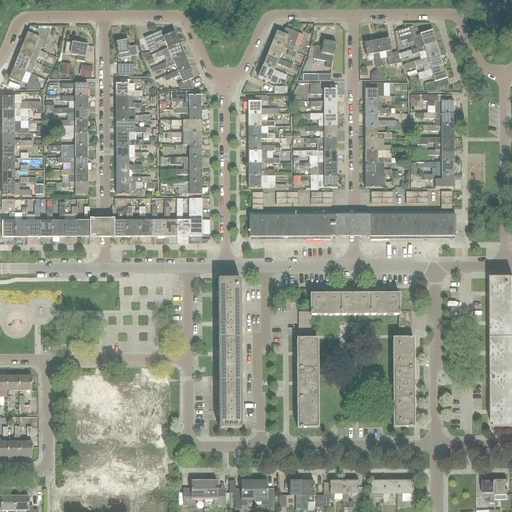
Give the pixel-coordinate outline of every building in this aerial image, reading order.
[(406,40),(408,44),(414,42),(417,49),(435,43),(431,31),(419,35),(415,36),(412,27),(397,31),(400,42),(406,40)] [(276,31),(271,43),(283,48),(283,49),(289,51),(292,52),(294,45),(299,47),(301,42),(303,36),(299,34),(285,28),(283,34),(276,31)] [(27,33),(22,45),(34,49),(34,50),(39,52),(40,52),(43,46),(49,48),(51,43),(46,41),(50,30),(37,29),(34,36),(27,33)] [(164,42),(167,49),(179,44),(174,32),(163,37),(161,31),(144,38),(150,53),(158,49),(157,46),(164,42)] [(388,39),(376,41),(379,54),(385,53),(388,66),(400,64),(398,52),(391,54),(388,39)] [(135,47),(129,48),(127,40),(115,43),(118,60),(137,56),(135,47)] [(308,57),(313,58),(313,60),(326,62),(325,69),(331,70),(333,57),(336,44),(323,41),(321,48),(310,45),(308,57)] [(371,75),(370,82),(384,82),(379,54),(376,41),(364,43),(366,56),(373,55),(376,71),(374,72),(371,75)] [(84,62),(85,58),(87,46),(66,42),(64,54),(77,56),(76,61),(84,62)] [(267,55),(279,59),(283,49),(283,48),(271,43),(267,55)] [(424,52),(426,59),(439,55),(435,43),(417,49),(410,51),(411,56),(424,52)] [(169,54),(172,60),(184,55),(179,44),(167,49),(155,54),(157,59),(169,54)] [(34,49),(22,45),(17,56),(29,61),(34,50),(34,49)] [(410,51),(400,54),(401,59),(411,56),(410,51)] [(177,72),(189,66),(184,55),(172,60),(159,65),(161,71),(174,65),(177,72)] [(262,66),(274,71),(277,65),(289,70),(291,65),(279,59),(267,55),(262,66)] [(430,70),(443,66),(439,55),(426,59),(414,63),(415,68),(428,64),(430,70)] [(17,56),(13,67),(30,75),(33,68),(40,71),(42,66),(29,61),(17,56)] [(414,63),(404,66),(405,71),(415,68),(414,63)] [(71,66),(62,64),(60,75),(69,76),(71,66)] [(81,65),(79,76),(91,78),(93,67),(81,65)] [(133,65),(117,65),(117,76),(133,76),(133,65)] [(189,66),(177,72),(164,77),(166,82),(179,77),(181,83),(177,85),(180,90),(193,90),(188,81),(194,78),(189,66)] [(274,71),(262,66),(257,78),(269,83),(272,76),(285,81),(287,76),(274,71)] [(443,66),(430,70),(417,74),(419,80),(432,76),(434,82),(424,85),(427,94),(441,94),(437,82),(446,78),(443,66)] [(30,75),(13,67),(8,79),(20,84),(24,73),(30,75)] [(37,77),(30,75),(26,84),(26,91),(39,91),(39,83),(36,82),(37,77)] [(74,90),(74,97),(87,97),(87,84),(74,84),(74,85),(60,85),(60,90),(74,90)] [(115,84),(115,97),(132,97),(142,97),(142,92),(128,92),(128,84),(115,84)] [(323,96),(323,102),(336,102),(336,90),(320,90),(320,84),(309,84),(309,96),(323,96)] [(387,84),(370,84),(370,90),(364,90),(364,102),(381,103),(391,102),(391,97),(383,97),(383,90),(383,89),(388,89),(387,84)] [(182,102),(182,109),(201,109),(202,96),(193,96),(193,92),(172,92),(172,102),(182,102)] [(411,96),(410,97),(410,107),(416,107),(416,106),(419,100),(419,96),(411,96)] [(434,114),(453,114),(453,102),(438,102),(438,96),(421,96),(421,102),(427,102),(427,107),(434,107),(434,114)] [(87,97),(74,97),(60,97),(60,103),(74,103),(74,109),(87,109),(87,97)] [(142,104),(132,104),(132,97),(115,97),(115,109),(134,110),(142,110),(142,104)] [(267,103),(267,97),(255,97),(255,103),(247,103),(247,115),(260,115),(278,115),(278,110),(260,110),(260,103),(267,103)] [(21,98),(14,98),(1,98),(1,110),(20,110),(28,110),(40,110),(40,102),(21,102),(21,98)] [(336,115),(336,102),(323,102),(309,102),(309,108),(323,108),(323,115),(336,115)] [(381,103),(364,102),(364,115),(378,115),(391,115),(391,109),(381,109),(381,103)] [(54,110),(53,109),(53,110),(53,115),(67,115),(67,122),(87,122),(87,109),(74,109),(54,110)] [(115,109),(116,122),(134,122),(142,122),(142,116),(134,116),(134,110),(115,109)] [(201,109),(182,109),(175,109),(175,115),(189,114),(189,121),(201,121),(201,109)] [(20,110),(1,110),(1,122),(20,122),(28,122),(28,117),(20,117),(20,110)] [(434,120),(434,126),(453,127),(453,114),(434,114),(423,114),(423,120),(434,120)] [(247,115),(247,128),(260,128),(274,128),(274,122),(260,122),(260,115),(247,115)] [(319,120),(319,127),(336,127),(336,115),(323,115),(310,115),(310,120),(319,120)] [(378,115),(364,115),(364,127),(378,127),(399,127),(399,123),(395,123),(395,122),(378,122),(378,115)] [(182,134),(201,133),(201,121),(189,121),(171,121),(171,127),(182,127),(182,134)] [(20,122),(1,122),(1,135),(14,135),(28,135),(28,129),(20,129),(20,122)] [(87,122),(67,122),(61,122),(61,127),(74,127),(74,134),(87,134),(87,122)] [(116,122),(116,134),(128,134),(150,134),(150,129),(137,129),(137,128),(134,128),(134,122),(116,122)] [(440,139),(453,139),(453,127),(434,126),(422,127),(422,132),(440,132),(440,139)] [(336,127),(319,127),(305,127),(305,133),(323,133),(323,139),(336,139),(336,127)] [(378,127),(364,127),(364,140),(383,140),(383,139),(378,139),(378,127)] [(260,128),(247,128),(247,140),(260,140),(274,140),(274,134),(260,134),(260,128)] [(182,146),(201,146),(201,133),(182,134),(171,134),(171,139),(182,139),(182,146)] [(87,134),(74,134),(61,134),(61,140),(74,140),(74,146),(87,146),(87,134)] [(116,146),(128,147),(147,146),(147,141),(128,141),(128,134),(116,134),(116,146)] [(14,135),(1,135),(1,147),(14,147),(32,147),(32,142),(14,142),(14,135)] [(317,152),(323,152),(336,152),(336,139),(323,139),(310,139),(310,145),(317,145),(317,152)] [(453,151),(453,139),(440,139),(427,139),(417,139),(410,139),(410,145),(427,145),(427,144),(434,144),(434,151),(440,151),(453,151)] [(260,140),(247,140),(248,152),(266,152),(274,152),(274,150),(274,147),(261,147),(260,140)] [(383,140),(364,140),(364,152),(378,152),(391,152),(391,146),(383,146),(383,140)] [(74,152),(74,159),(87,159),(87,146),(74,146),(61,146),(61,152),(74,152)] [(116,146),(116,158),(128,158),(128,147),(116,146)] [(189,158),(201,158),(201,146),(182,146),(189,146),(189,158)] [(14,147),(1,147),(1,159),(14,159),(14,147)] [(441,164),(453,164),(453,151),(440,151),(434,151),(427,151),(427,156),(440,156),(441,164)] [(266,152),(248,152),(248,165),(261,165),(279,164),(279,159),(266,159),(266,152)] [(317,164),(336,164),(336,152),(323,152),(317,152),(305,152),(305,156),(305,157),(317,157),(317,164)] [(378,152),(364,152),(364,164),(378,164),(383,164),(395,164),(395,159),(378,159),(378,152)] [(116,171),(128,171),(142,171),(142,166),(128,166),(128,158),(116,158),(116,171)] [(201,158),(189,158),(169,158),(169,166),(182,166),(182,164),(183,164),(183,171),(201,170),(201,158)] [(14,159),(1,159),(1,171),(14,171),(14,159)] [(70,171),(87,171),(87,159),(74,159),(57,159),(57,164),(70,164),(70,171)] [(317,170),(317,177),(336,176),(336,164),(317,164),(304,164),(304,170),(310,170),(317,170)] [(364,176),(378,177),(383,177),(391,177),(391,171),(383,171),(383,164),(378,164),(364,164),(364,176)] [(441,169),(441,176),(454,176),(453,164),(441,164),(423,164),(423,169),(441,169)] [(248,165),(248,177),(261,177),(267,177),(274,177),(274,171),(261,171),(261,165),(248,165)] [(188,176),(188,183),(201,182),(201,170),(183,171),(169,171),(169,176),(188,176)] [(14,171),(1,171),(1,184),(14,184),(14,171)] [(74,177),(74,184),(87,183),(87,171),(70,171),(61,171),(61,177),(74,177)] [(128,171),(116,171),(116,183),(133,184),(140,184),(140,178),(128,178),(128,171)] [(336,176),(317,177),(310,177),(310,182),(318,182),(318,189),(336,189),(336,176)] [(391,189),(391,186),(391,183),(378,183),(378,177),(364,176),(364,189),(378,188),(391,189)] [(454,188),(454,176),(441,176),(424,176),(424,182),(435,182),(435,189),(441,189),(441,188),(454,188)] [(274,186),(274,184),(267,184),(267,177),(261,177),(248,177),(248,189),(261,189),(273,189),(274,189),(274,186)] [(171,188),(178,188),(188,188),(188,195),(201,195),(201,182),(188,183),(171,183),(171,188)] [(87,183),(74,184),(61,184),(61,189),(75,189),(75,196),(87,196),(87,183)] [(133,184),(116,183),(116,196),(128,196),(140,196),(140,184),(133,184)] [(19,184),(14,184),(1,184),(1,196),(30,196),(30,191),(19,191),(19,184)] [(178,188),(178,197),(188,197),(188,195),(188,188),(178,188)] [(440,192),(440,210),(451,210),(451,192),(440,192)] [(251,193),(251,211),(262,211),(262,193),(251,193)] [(189,221),(189,238),(201,238),(201,200),(201,199),(189,199),(189,207),(189,221)] [(126,208),(126,200),(114,200),(114,208),(126,208)] [(169,221),(169,208),(167,208),(167,200),(164,200),(164,221),(164,238),(176,238),(176,221),(169,221)] [(176,200),(176,221),(176,238),(189,238),(189,221),(182,221),(182,200),(176,200)] [(15,222),(14,201),(1,201),(1,214),(9,214),(9,222),(2,222),(2,238),(14,238),(15,222)] [(14,238),(27,238),(27,222),(27,208),(21,208),(21,222),(15,222),(14,238)] [(27,238),(39,238),(40,222),(39,208),(34,208),(34,222),(27,222),(27,238)] [(40,222),(39,238),(52,238),(52,221),(52,208),(46,208),(46,221),(40,222)] [(59,221),(52,221),(52,238),(64,238),(64,221),(64,208),(59,208),(59,221)] [(77,238),(89,238),(89,219),(89,208),(84,208),(84,221),(77,221),(77,238)] [(127,238),(139,238),(139,221),(132,221),(132,208),(130,208),(126,208),(126,222),(127,238)] [(139,208),(139,221),(139,238),(151,238),(151,221),(144,221),(144,208),(139,208)] [(151,238),(164,238),(164,221),(157,221),(157,208),(151,208),(151,221),(151,238)] [(248,213),(248,238),(354,238),(454,237),(454,213),(354,213),(248,213)] [(89,219),(89,238),(89,239),(93,239),(105,239),(110,239),(111,239),(114,239),(114,238),(114,222),(114,219),(110,219),(105,219),(93,220),(93,219),(89,219)] [(64,221),(64,238),(77,238),(77,221),(64,221)] [(126,222),(114,222),(114,238),(127,238),(126,222)] [(511,279),(490,279),(491,308),(511,307),(511,279)] [(218,309),(236,309),(240,309),(240,280),(217,280),(218,293),(215,293),(215,298),(218,298),(218,309)] [(339,316),(339,309),(339,295),(327,295),(327,294),(324,294),(322,294),(322,295),(309,295),(309,313),(309,316),(310,316),(339,316)] [(339,295),(339,309),(339,316),(368,316),(369,302),(369,295),(356,295),(356,294),(354,294),(351,294),(351,295),(339,295)] [(369,295),(369,302),(368,316),(398,316),(398,312),(398,294),(386,294),(384,294),(381,294),(369,295)] [(511,307),(491,308),(491,338),(511,337),(511,307)] [(240,339),(240,309),(236,309),(218,309),(218,322),(215,322),(215,324),(215,328),(218,328),(218,339),(240,339)] [(511,337),(491,338),(491,368),(511,367),(511,337)] [(241,369),(240,339),(218,339),(218,352),(216,352),(216,358),(218,358),(218,369),(241,369)] [(296,369),(317,369),(317,339),(296,339),(296,369)] [(392,369),(399,369),(413,368),(413,356),(413,351),(412,339),(392,339),(392,369)] [(511,367),(491,368),(491,398),(511,397),(511,367)] [(413,368),(399,369),(392,369),(392,398),(413,398),(413,386),(414,386),(414,381),(413,381),(413,368)] [(241,399),(241,369),(218,369),(218,382),(216,382),(216,384),(216,387),(218,387),(219,399),(241,399)] [(317,399),(317,369),(296,369),(296,399),(317,399)] [(19,391),(19,377),(7,377),(7,391),(19,391)] [(32,377),(19,377),(19,391),(32,391),(32,377)] [(19,397),(19,413),(30,413),(30,406),(24,406),(24,397),(19,397)] [(511,428),(511,397),(491,398),(492,428),(511,428)] [(413,398),(392,398),(393,428),(413,428),(413,415),(414,415),(414,413),(414,410),(413,410),(413,398)] [(241,429),(241,399),(219,399),(219,411),(216,411),(216,417),(219,417),(219,429),(241,429)] [(317,428),(317,413),(317,399),(296,399),(296,428),(317,428)] [(19,457),(19,443),(7,443),(7,457),(19,457)] [(32,443),(19,443),(19,457),(32,457),(32,443)] [(344,495),(342,495),(342,503),(343,503),(343,509),(353,509),(353,502),(347,502),(347,494),(358,494),(358,481),(344,482),(344,495)] [(495,504),(495,496),(495,481),(482,481),(482,490),(482,492),(482,496),(483,496),(483,495),(489,495),(490,504),(495,504)] [(495,481),(495,496),(507,496),(507,481),(495,481)] [(203,500),(203,482),(191,482),(191,490),(183,490),(183,494),(183,506),(195,506),(195,500),(203,500)] [(203,482),(203,500),(213,500),(213,506),(225,506),(225,490),(217,490),(217,482),(203,482)] [(247,502),(254,502),(254,482),(241,482),(241,490),(235,490),(235,510),(241,510),(241,506),(247,506),(247,502)] [(267,482),(254,482),(254,502),(261,502),(261,507),(267,506),(267,510),(273,510),(273,489),(267,489),(267,482)] [(295,510),(302,510),(302,482),(288,482),(288,496),(295,496),(295,502),(295,510)] [(302,482),(302,510),(307,510),(307,503),(307,497),(313,497),(313,482),(302,482)] [(344,495),(344,482),(330,482),(330,494),(328,495),(328,503),(333,503),(333,495),(342,495),(344,495)] [(384,494),(384,482),(370,482),(370,494),(368,494),(369,502),(374,502),(374,499),(382,499),(382,494),(384,494)] [(382,494),(382,499),(382,502),(388,502),(388,494),(397,494),(399,494),(398,482),(384,482),(384,494),(382,494)] [(399,494),(397,494),(397,509),(406,509),(406,502),(413,502),(413,494),(413,482),(398,482),(399,494)] [(15,511),(15,497),(1,497),(1,500),(0,500),(0,510),(0,511),(15,511)] [(37,511),(38,510),(32,510),(32,506),(28,506),(28,497),(15,497),(15,511),(27,511),(37,511)]
